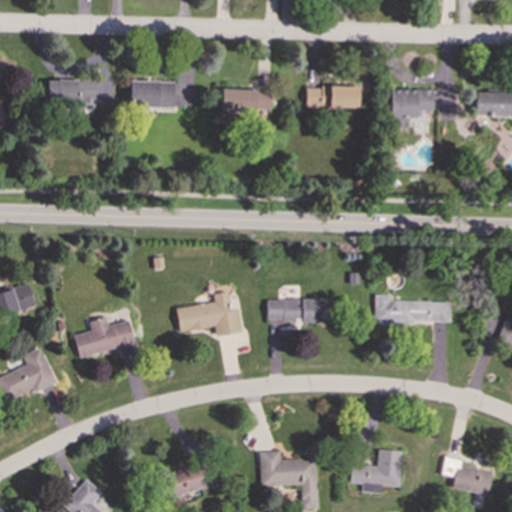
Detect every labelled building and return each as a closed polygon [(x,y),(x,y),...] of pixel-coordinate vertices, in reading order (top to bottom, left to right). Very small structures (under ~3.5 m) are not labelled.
[(93,79),(42,80),(42,104),(93,103),(93,79)] [(128,106),(172,107),(172,81),(128,80),(128,106)] [(357,108),(357,87),(304,86),(303,107),(357,108)] [(270,90),(220,89),(219,109),(269,110),(270,90)] [(388,89),(388,126),(407,127),(407,118),(419,118),(419,110),(431,110),(432,90),(388,89)] [(511,92),(473,91),(473,115),(511,116),(511,92)] [(0,290),(0,315),(33,305),(26,283),(0,290)] [(214,335),(239,332),(236,307),(228,308),(226,291),(210,293),(212,302),(174,307),(177,331),(212,327),(214,335)] [(448,323),(448,301),(389,301),(389,295),(372,294),(372,322),(448,323)] [(265,299),(265,321),(320,321),(320,299),(265,299)] [(77,357),(133,344),(127,320),(105,325),(104,317),(87,321),(89,330),(71,334),(77,357)] [(511,322),(502,319),(495,341),(511,346),(511,322)] [(53,383),(38,347),(20,354),(24,365),(0,374),(0,401),(31,389),(32,391),(53,383)] [(397,486),(399,451),(376,449),(374,466),(349,464),(347,482),(359,483),(359,492),(378,493),(379,485),(397,486)] [(314,508),(313,458),(278,459),(278,451),(257,451),(258,485),(298,484),(299,508),(314,508)] [(449,487),(485,494),(489,471),(457,465),(459,459),(442,456),(438,473),(451,476),(449,487)] [(217,484),(211,461),(161,473),(167,497),(217,484)] [(60,505),(65,509),(62,511),(100,511),(90,503),(99,492),(84,479),(60,505)]
